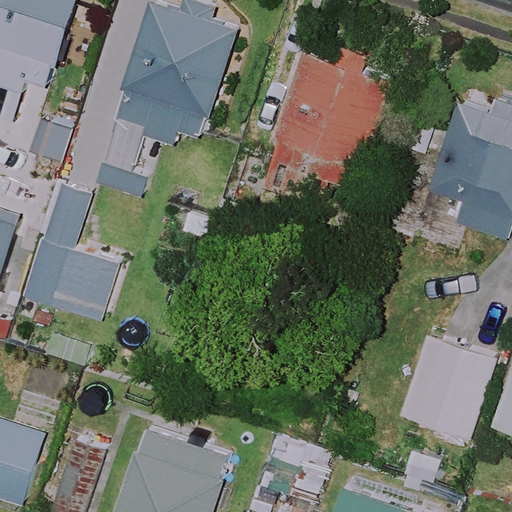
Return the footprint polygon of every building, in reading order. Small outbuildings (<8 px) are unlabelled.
[(0,0),(0,110),(17,116),(32,74),(55,82),(82,0),(0,0)] [(165,0),(159,0),(100,180),(145,194),(164,135),(181,140),(186,123),(211,131),(245,26),(165,0)] [(397,70),(310,45),(269,185),(329,203),(335,180),(363,188),(397,70)] [(511,111),(465,95),(435,184),(471,196),(463,218),(511,235),(511,111)] [(0,303),(27,219),(0,210),(0,303)] [(125,260),(75,245),(62,288),(112,303),(125,260)] [(397,321),(362,312),(355,341),(390,350),(397,321)] [(501,355),(433,332),(407,411),(475,434),(501,355)] [(511,428),(511,381),(498,424),(511,428)] [(50,431),(0,416),(0,491),(29,500),(50,431)] [(215,511),(236,444),(150,418),(122,511),(215,511)] [(337,449),(284,430),(257,505),(275,511),(283,488),(318,501),(337,449)] [(89,511),(111,442),(81,433),(58,508),(73,511),(89,511)] [(455,511),(458,506),(358,469),(341,511),(455,511)]
